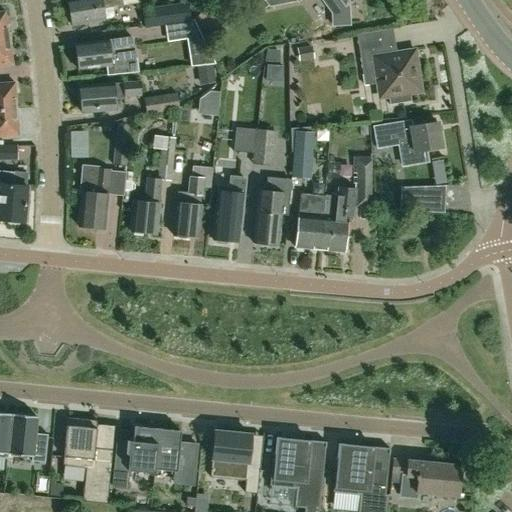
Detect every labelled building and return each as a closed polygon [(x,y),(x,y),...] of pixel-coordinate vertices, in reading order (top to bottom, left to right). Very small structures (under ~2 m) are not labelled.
[(66,0),(70,24),(102,19),(102,18),(110,17),(112,14),(111,6),(121,4),(133,3),(132,0),(66,0)] [(262,0),(259,3),(254,7),(258,12),(268,5),(270,6),(292,0),(297,0),(298,0),(322,0),(332,13),(333,25),(348,25),(347,7),(345,3),(348,0),(262,0)] [(144,26),(187,20),(185,4),(141,10),(144,26)] [(204,28),(214,21),(206,10),(196,17),(204,28)] [(166,42),(200,36),(192,20),(163,24),(166,42)] [(377,101),(390,98),(391,103),(388,104),(388,105),(410,102),(410,100),(409,100),(408,92),(418,90),(411,48),(394,51),(391,29),(355,34),(363,85),(375,83),(377,101)] [(7,37),(0,38),(0,65),(11,64),(7,37)] [(130,37),(73,43),(76,69),(105,65),(106,74),(137,71),(135,50),(132,51),(130,37)] [(80,112),(114,110),(113,97),(139,95),(138,81),(78,85),(80,112)] [(0,109),(15,108),(13,82),(0,83),(0,109)] [(210,91),(199,99),(218,101),(219,92),(210,91)] [(145,115),(176,110),(178,110),(175,93),(143,98),(145,115)] [(15,108),(0,109),(0,135),(16,135),(15,108)] [(398,144),(401,166),(429,161),(426,148),(440,146),(436,120),(412,124),(411,119),(372,125),(376,147),(398,144)] [(125,166),(129,125),(116,124),(111,165),(125,166)] [(251,164),(255,130),(234,128),(232,151),(252,153),(250,164),(251,164)] [(255,130),(251,164),(272,166),(275,131),(255,130)] [(174,140),(174,138),(161,137),(156,180),(145,178),(143,202),(131,201),(128,231),(154,233),(160,180),(170,181),(174,140)] [(0,160),(16,161),(16,145),(0,145),(0,160)] [(309,178),(311,153),(292,152),(290,177),(309,178)] [(356,182),(356,188),(371,187),(370,162),(356,162),(356,182)] [(78,193),(80,193),(76,226),(103,229),(109,170),(98,169),(98,167),(81,166),(78,193)] [(174,202),(171,234),(175,235),(176,235),(178,238),(184,239),(187,236),(196,237),(201,186),(209,187),(211,168),(192,166),(191,177),(188,177),(187,192),(177,191),(176,202),(174,202)] [(0,219),(7,220),(9,224),(18,225),(21,221),(22,221),(25,189),(23,189),(24,173),(0,170),(0,219)] [(229,177),(228,187),(217,186),(211,239),(215,239),(214,243),(227,245),(227,240),(236,241),(243,178),(229,177)] [(322,198),(320,223),(318,249),(342,251),(345,219),(350,219),(353,188),(336,186),(335,199),(324,198),(322,198)] [(402,186),(401,210),(425,211),(425,208),(426,186),(402,186)] [(255,210),(252,242),(275,245),(278,215),(279,214),(286,214),(288,191),(266,188),(259,188),(259,190),(257,190),(255,210)] [(320,223),(322,198),(324,198),(324,196),(298,194),(297,214),(293,247),(318,249),(320,223)] [(7,454),(11,414),(0,412),(0,457),(7,459),(8,454),(7,454)] [(37,417),(11,414),(7,454),(8,454),(31,456),(31,461),(45,462),(47,434),(35,433),(37,417)] [(94,448),(97,420),(67,418),(62,465),(85,468),(82,501),(107,503),(112,450),(94,448)] [(154,473),(155,468),(154,468),(158,428),(134,426),(133,430),(132,441),(117,439),(112,486),(127,488),(129,470),(154,473)] [(155,468),(174,470),(172,482),(193,484),(197,444),(179,443),(180,431),(158,428),(154,468),(155,468)] [(259,469),(247,468),(250,434),(214,431),(210,477),(245,480),(244,492),(256,493),(259,469)] [(276,437),(273,463),(271,463),(269,485),(296,488),(294,507),(304,508),(303,511),(318,511),(326,442),(276,437)] [(385,511),(387,496),(387,495),(385,494),(387,471),(371,470),(374,447),(338,443),(336,465),(335,465),(332,492),(360,494),(357,511),(385,511)] [(457,496),(460,466),(392,459),(390,473),(390,482),(400,483),(399,495),(414,497),(414,492),(457,496)]
